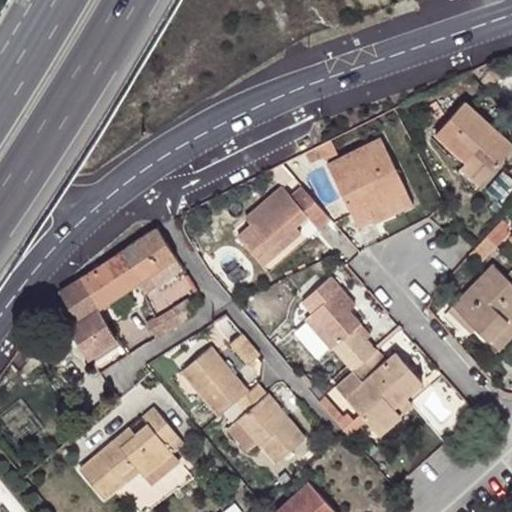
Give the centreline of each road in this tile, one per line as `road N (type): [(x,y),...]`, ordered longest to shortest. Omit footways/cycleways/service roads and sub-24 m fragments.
road 1 (tertiary): [(0,336),(29,291),(76,245),(139,188),(202,147),(511,30)]
road 2 (tertiary): [(511,9),(261,94),(182,133),(78,208)]
road 3 (motorway): [(0,213),(130,0)]
road 4 (residential): [(508,428),(398,294),(399,268),(429,242)]
road 5 (residential): [(508,428),(418,511)]
